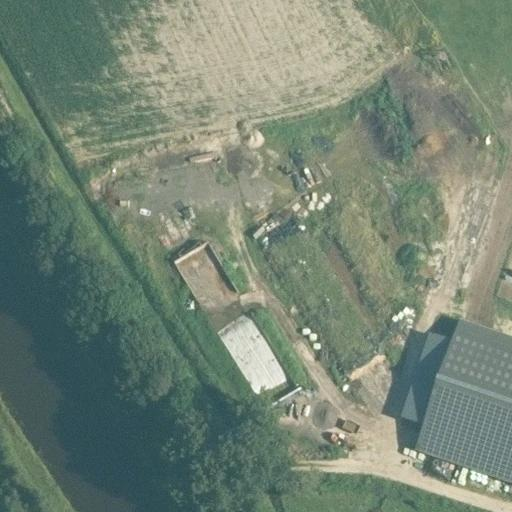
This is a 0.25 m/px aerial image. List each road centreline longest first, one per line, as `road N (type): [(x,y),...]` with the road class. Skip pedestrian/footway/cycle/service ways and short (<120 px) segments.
road 1 (track): [(188,511),(136,430),(188,401),(216,440),(241,458),(405,476),(511,511)]
road 2 (track): [(188,401),(30,179),(0,119)]
